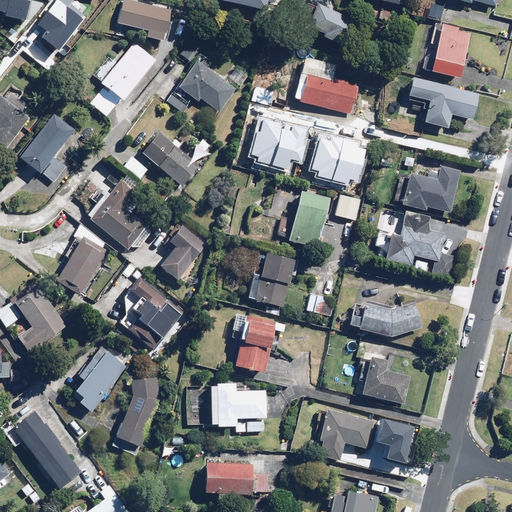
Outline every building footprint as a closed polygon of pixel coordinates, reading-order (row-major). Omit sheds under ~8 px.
[(63,51),(61,41),(74,38),(66,0),(34,0),(44,44),(46,55),(63,51)] [(134,0),(122,0),(116,23),(149,31),(147,37),(164,42),(172,9),(134,0)] [(276,0),(220,0),(267,9),(268,2),(275,2),(276,0)] [(446,5),(422,0),(417,0),(415,15),(443,21),(446,5)] [(369,26),(317,3),(306,27),(358,50),(369,26)] [(461,77),(470,34),(471,31),(435,23),(431,42),(427,41),(421,68),(461,77)] [(105,85),(91,103),(107,116),(121,97),(124,100),(155,59),(134,43),(115,67),(105,60),(93,76),(105,85)] [(198,52),(187,44),(179,53),(190,62),(198,52)] [(193,96),(199,100),(200,99),(220,113),(237,89),(196,61),(168,101),(183,112),(193,96)] [(237,67),(229,78),(235,82),(233,85),(238,89),(249,76),(237,67)] [(294,97),(299,98),(298,102),(352,114),(360,83),(306,70),(305,73),(300,71),(294,97)] [(279,90),(288,91),(291,74),(281,73),(279,90)] [(481,94),(413,76),(408,97),(429,103),(425,120),(450,127),(453,114),(474,120),(481,94)] [(0,94),(0,142),(7,148),(30,119),(0,94)] [(303,116),(284,111),(278,133),(297,138),(303,116)] [(34,135),(17,156),(52,184),(66,167),(53,157),(75,130),(54,113),(36,136),(34,135)] [(339,130),(298,148),(310,176),(351,158),(339,130)] [(156,168),(158,166),(183,186),(209,153),(194,141),(189,147),(176,136),(172,141),(160,132),(143,153),(141,155),(156,168)] [(147,170),(131,156),(122,167),(138,181),(147,170)] [(450,212),(460,171),(440,167),(437,179),(410,173),(403,204),(426,209),(427,206),(450,212)] [(87,215),(90,217),(128,250),(132,246),(141,247),(153,232),(131,214),(148,192),(125,174),(106,197),(103,195),(87,215)] [(98,188),(89,182),(79,197),(87,203),(98,188)] [(331,197),(302,191),(290,240),(319,247),(331,197)] [(360,198),(339,194),(334,216),(355,220),(360,198)] [(412,269),(425,272),(428,259),(434,261),(431,273),(451,278),(457,256),(441,253),(446,233),(429,229),(431,219),(404,213),(399,235),(379,231),(375,246),(381,247),(378,257),(413,265),(412,269)] [(169,233),(173,237),(169,241),(176,247),(161,265),(178,279),(206,245),(183,227),(178,222),(169,233)] [(107,249),(81,235),(68,259),(64,257),(52,278),(81,295),(107,249)] [(254,272),(247,298),(283,307),(296,259),(267,251),(261,274),(254,272)] [(133,306),(142,313),(136,320),(127,313),(120,324),(154,350),(183,313),(139,279),(130,290),(140,297),(133,306)] [(28,353),(75,319),(69,311),(61,317),(38,285),(0,312),(0,317),(6,326),(22,315),(31,329),(18,339),(28,353)] [(327,299),(311,293),(305,310),(321,316),(327,299)] [(391,310),(366,303),(360,328),(391,337),(423,327),(416,303),(391,310)] [(233,351),(238,352),(234,365),(265,372),(276,324),(248,318),(241,316),(233,351)] [(0,347),(0,378),(10,378),(10,368),(1,368),(2,356),(4,356),(4,348),(0,347)] [(79,374),(85,379),(72,395),(92,411),(128,367),(108,351),(99,362),(93,357),(79,374)] [(362,361),(358,378),(366,380),(363,392),(404,403),(411,376),(385,369),(387,359),(373,355),(371,363),(362,361)] [(156,377),(132,380),(134,397),(118,436),(124,438),(120,449),(137,456),(160,401),(156,377)] [(218,423),(218,426),(237,426),(236,431),(266,432),(266,390),(237,390),(237,383),(218,383),(218,386),(212,386),(212,423),(218,423)] [(324,439),(320,454),(341,459),(346,443),(367,449),(375,421),(327,408),(319,438),(324,439)] [(82,472),(35,409),(13,426),(19,434),(60,488),(82,472)] [(11,440),(19,434),(13,426),(10,422),(2,428),(11,440)] [(318,441),(307,440),(307,451),(318,452),(318,441)] [(0,482),(11,473),(0,459),(0,482)] [(219,499),(239,500),(239,492),(267,493),(268,473),(254,473),(254,464),(208,463),(207,491),(219,492),(219,499)] [(128,511),(129,511),(110,485),(101,492),(106,499),(87,511),(84,511),(83,510),(80,511),(128,511)] [(345,494),(335,492),(331,510),(337,511),(373,511),(378,495),(347,487),(345,494)]
